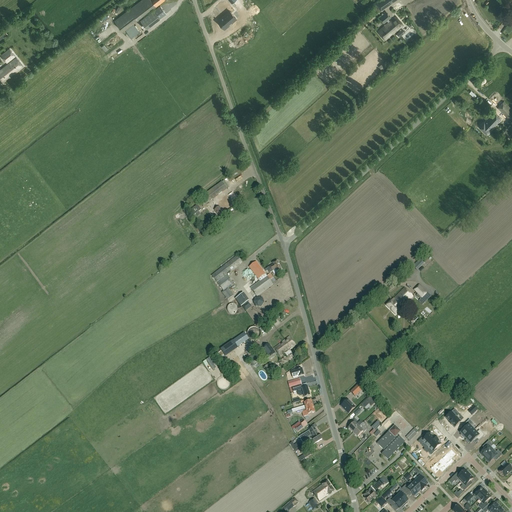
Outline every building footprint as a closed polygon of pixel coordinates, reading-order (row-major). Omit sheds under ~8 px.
[(141,0),(127,11),(114,21),(123,32),(154,8),(156,10),(142,21),(148,28),(171,10),(165,2),(157,9),(156,7),(165,0),(164,0),(141,0)] [(383,0),(377,5),(380,10),(394,0),(383,0)] [(216,6),(223,14),(228,10),(225,8),(227,6),(226,4),(224,5),(221,2),(216,6)] [(204,18),(210,14),(208,10),(201,14),(204,18)] [(224,29),(235,19),(229,12),(217,22),(224,29)] [(390,19),(386,13),(380,18),(384,24),(390,19)] [(387,24),(395,33),(404,25),(396,16),(387,24)] [(395,33),(387,24),(378,32),(385,41),(395,33)] [(135,26),(128,31),(126,32),(131,38),(132,37),(139,32),(135,26)] [(15,57),(9,49),(1,56),(7,63),(15,57)] [(16,58),(0,70),(0,78),(3,83),(23,67),(16,58)] [(510,120),(511,118),(511,112),(511,111),(511,109),(504,101),(497,108),(510,120)] [(501,119),(494,112),(479,127),(487,134),(501,119)] [(200,203),(195,206),(198,210),(203,206),(203,207),(210,202),(226,189),(230,185),(234,183),(230,177),(226,180),(228,182),(223,185),(221,183),(219,184),(215,178),(212,180),(210,177),(205,181),(209,186),(210,187),(212,189),(204,195),(207,198),(200,203)] [(232,193),(221,201),(227,209),(230,207),(231,209),(234,207),(233,206),(239,201),(232,193)] [(219,217),(224,213),(219,207),(214,211),(219,217)] [(237,256),(224,266),(211,276),(223,291),(222,293),(227,300),(233,296),(227,288),(230,286),(233,284),(231,281),(236,277),(232,271),(242,263),(237,256)] [(269,274),(272,272),(274,275),(278,273),(277,271),(281,269),(277,261),(272,264),(273,265),(266,269),(269,274)] [(271,274),(267,277),(256,262),(249,268),(258,280),(260,279),(261,280),(250,288),(257,297),(273,285),(270,281),(273,278),(271,274)] [(252,274),(250,276),(248,272),(241,276),(244,280),(246,278),(248,282),(254,278),(252,274)] [(419,286),(417,284),(412,289),(414,291),(423,300),(423,299),(425,302),(431,297),(420,285),(419,286)] [(413,297),(405,289),(394,299),(393,298),(390,301),(391,302),(386,306),(395,315),(399,310),(413,297)] [(218,302),(224,298),(221,293),(214,297),(218,302)] [(264,303),(262,298),(256,298),(253,302),(255,307),(261,308),(264,303)] [(251,307),(247,302),(241,306),(245,312),(251,307)] [(227,307),(227,309),(227,311),(228,313),(230,314),(232,315),(234,314),(236,313),(237,311),(237,309),(237,307),(236,306),(234,305),(232,304),(230,305),(228,306),(227,307)] [(260,336),(260,334),(260,332),(259,330),(257,329),(256,328),(254,327),(252,328),(250,329),(248,330),(247,332),(247,334),(247,336),(248,338),(250,339),(252,340),(254,341),(256,340),(257,339),(259,338),(260,336)] [(286,373),(285,370),(296,361),(292,355),(293,354),(289,350),(296,346),(289,337),(274,349),(280,357),(285,354),(286,356),(278,362),(283,369),(275,375),(278,379),(286,373)] [(233,341),(220,350),(225,356),(237,348),(233,341)] [(268,358),(275,353),(268,345),(262,350),(268,358)] [(251,347),(249,348),(245,351),(249,356),(247,358),(252,365),(258,360),(261,359),(255,351),(254,352),(251,347)] [(276,372),(270,363),(263,368),(269,377),(276,372)] [(296,371),(292,372),(294,379),(303,376),(301,369),(296,371)] [(287,382),(289,388),(301,385),(299,379),(287,382)] [(310,396),(307,388),(302,389),(301,385),(292,388),(293,392),(297,391),(297,394),(300,393),(301,396),(303,395),(304,398),(310,396)] [(354,396),(361,390),(357,385),(350,392),(354,396)] [(375,403),(369,397),(361,405),(364,409),(369,404),(371,407),(375,403)] [(307,408),(313,407),(311,401),(304,403),(305,406),(298,408),(299,411),(307,408)] [(349,402),(348,403),(346,401),(340,407),(348,415),(355,408),(349,402)] [(299,411),(296,412),(297,415),(302,413),(303,418),(308,416),(308,415),(314,413),(313,407),(307,408),(299,411)] [(474,407),(468,412),(471,415),(477,410),(474,407)] [(455,409),(446,418),(455,427),(462,421),(456,415),(459,413),(455,409)] [(386,419),(381,424),(385,428),(390,422),(386,419)] [(371,426),(376,430),(381,424),(376,420),(371,426)] [(488,420),(484,423),(487,426),(485,429),(488,432),(494,426),(488,420)] [(294,429),(293,430),(295,434),(297,433),(307,425),(305,421),(300,425),(300,424),(294,429)] [(465,439),(473,432),(470,429),(473,426),(469,421),(463,426),(465,428),(460,434),(465,439)] [(353,433),(358,428),(354,423),(348,428),(353,433)] [(357,438),(363,433),(367,430),(363,426),(364,425),(363,424),(358,428),(353,433),(357,438)] [(388,432),(383,438),(377,444),(384,452),(382,454),(387,460),(405,443),(399,437),(399,436),(398,435),(401,432),(394,426),(388,432)] [(306,449),(314,445),(322,440),(318,435),(313,428),(309,431),(299,437),(304,446),(306,449)] [(409,441),(418,432),(414,429),(406,438),(409,441)] [(473,432),(465,439),(470,444),(476,439),(478,441),(483,436),(478,431),(475,434),(473,432)] [(423,437),(418,442),(424,449),(427,447),(435,439),(433,437),(432,437),(430,434),(425,438),(423,437)] [(435,439),(427,447),(430,450),(427,453),(430,455),(432,453),(433,454),(436,451),(435,450),(440,445),(437,442),(438,442),(435,439)] [(485,458),(493,450),(491,447),(492,446),(488,441),(483,446),(485,448),(480,453),(481,454),(485,458)] [(373,451),(371,449),(369,450),(368,450),(364,453),(368,457),(373,451)] [(496,453),(493,450),(485,458),(489,463),(495,458),(497,460),(502,455),(498,451),(496,453)] [(311,451),(307,454),(299,459),(301,462),(313,454),(311,451)] [(452,451),(442,461),(449,468),(455,463),(452,460),(457,456),(452,451)] [(365,461),(368,465),(370,462),(371,462),(375,458),(371,455),(365,461)] [(442,461),(432,470),(436,475),(441,471),(443,474),(449,468),(442,461)] [(504,478),(511,470),(507,465),(499,472),(504,478)] [(369,472),(372,476),(378,471),(375,467),(369,472)] [(458,480),(460,483),(470,474),(467,471),(466,472),(465,470),(460,474),(458,472),(452,478),(455,482),(458,480)] [(418,479),(415,481),(424,490),(426,488),(426,487),(427,485),(423,481),(425,479),(419,472),(415,476),(418,479)] [(470,474),(460,483),(462,485),(460,487),(464,491),(470,485),(468,483),(473,479),(471,477),(472,476),(470,474)] [(408,483),(411,486),(418,494),(420,492),(421,493),(424,490),(415,481),(413,484),(410,481),(408,483)] [(329,495),(334,491),(327,482),(322,485),(322,486),(313,492),(319,501),(329,495)] [(418,494),(411,486),(408,488),(405,485),(401,489),(407,495),(410,493),(414,498),(415,497),(415,498),(418,495),(417,494),(418,494)] [(479,500),(487,493),(485,491),(484,491),(481,488),(474,495),(479,500)] [(371,489),(368,491),(363,495),(365,498),(364,499),(369,504),(375,498),(377,496),(371,489)] [(398,495),(396,498),(404,507),(407,504),(406,503),(408,502),(403,497),(405,495),(400,489),(396,493),(398,495)] [(487,493),(479,500),(481,503),(477,506),(482,511),(487,506),(488,505),(486,502),(490,498),(488,495),(488,494),(487,493)] [(463,499),(466,503),(472,497),(469,494),(463,499)] [(381,497),(376,502),(382,509),(388,504),(381,497)] [(404,507),(396,498),(393,500),(391,497),(387,501),(392,507),(394,505),(399,510),(401,508),(401,509),(404,507)] [(295,498),(290,502),(282,509),(284,511),(287,511),(299,503),(295,498)] [(319,506),(314,499),(307,503),(312,510),(319,506)] [(489,509),(487,506),(482,511),(487,511),(488,511),(489,511),(496,511),(500,508),(498,506),(498,507),(495,503),(489,509)]
